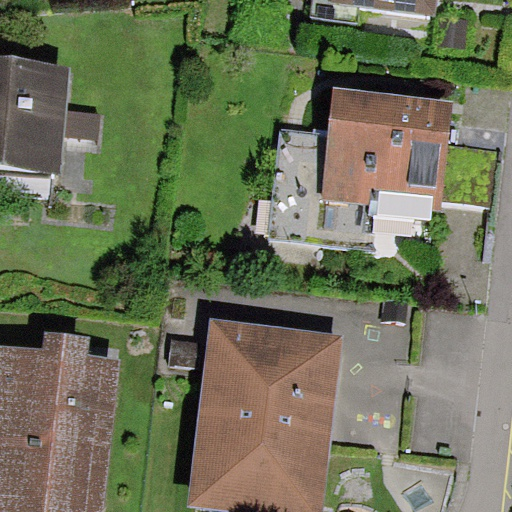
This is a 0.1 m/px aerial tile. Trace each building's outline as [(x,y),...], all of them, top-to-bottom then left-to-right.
[(441,0),(314,0),(313,18),(362,22),(363,9),(440,16),(441,0)] [(72,68),(0,60),(0,169),(61,176),(64,138),(68,112),(72,68)] [(450,102),(328,91),(324,132),(285,128),(273,237),(372,248),(376,204),(434,210),(440,211),(450,102)] [(100,115),(68,112),(64,138),(97,142),(100,115)] [(316,511),(337,335),(204,320),(182,510),(200,511),(316,511)] [(0,511),(100,511),(117,360),(81,356),(83,343),(45,339),(43,356),(0,350),(0,511)]
